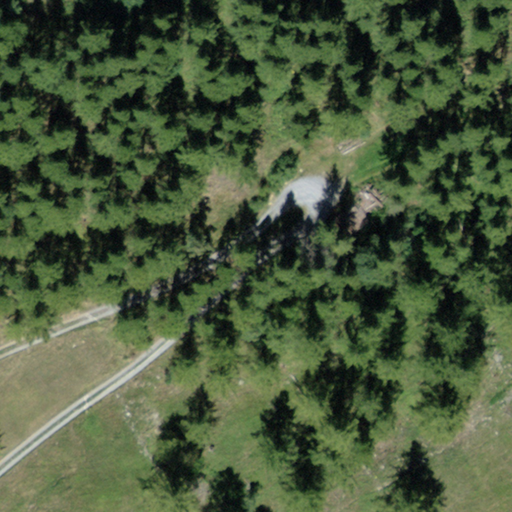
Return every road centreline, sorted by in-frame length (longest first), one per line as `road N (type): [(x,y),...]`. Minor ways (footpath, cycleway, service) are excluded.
road 1 (track): [(0,471),(307,224),(333,185)]
road 2 (track): [(333,185),(293,196),(200,268),(0,355)]
road 3 (track): [(333,185),(461,76),(511,18)]
road 4 (track): [(511,94),(367,178),(333,185)]
